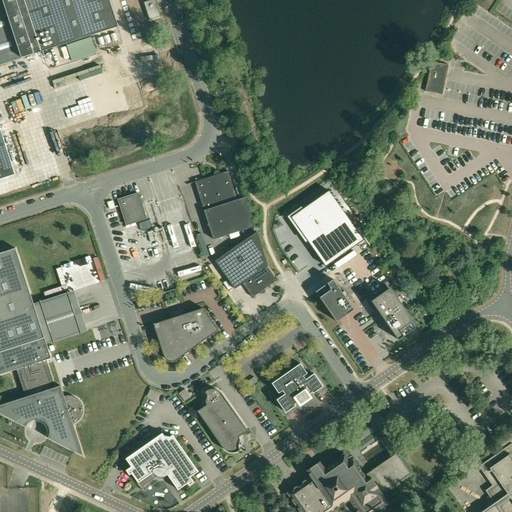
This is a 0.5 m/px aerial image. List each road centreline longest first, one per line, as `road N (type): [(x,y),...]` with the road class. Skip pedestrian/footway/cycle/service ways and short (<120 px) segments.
road 1 (unclassified): [(359,394),(297,303),(186,371),(151,367),(90,188)]
road 2 (unclassified): [(90,188),(212,141),(172,0)]
road 3 (unclassified): [(190,511),(359,394)]
road 4 (unclassified): [(359,394),(467,319),(507,304)]
